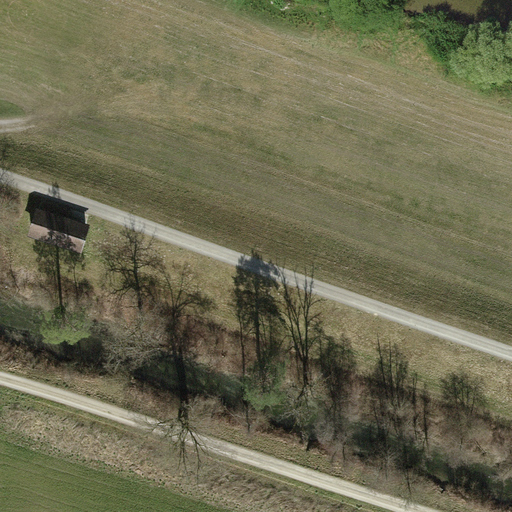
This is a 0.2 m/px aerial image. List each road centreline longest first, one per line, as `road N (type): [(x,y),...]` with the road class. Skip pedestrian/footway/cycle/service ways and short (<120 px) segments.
road 1 (track): [(0,178),(511,352)]
road 2 (track): [(0,125),(237,85),(377,98),(511,143)]
road 3 (track): [(0,379),(415,511)]
